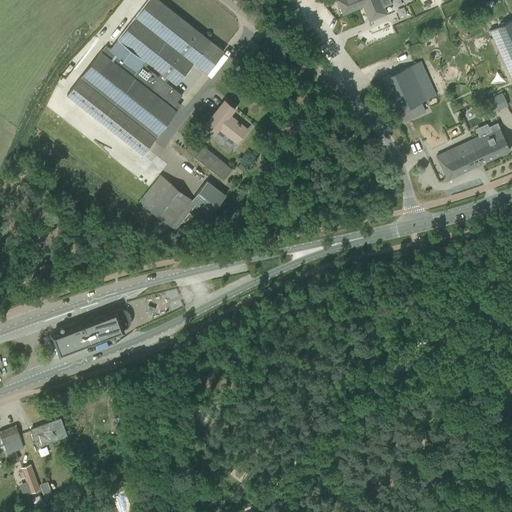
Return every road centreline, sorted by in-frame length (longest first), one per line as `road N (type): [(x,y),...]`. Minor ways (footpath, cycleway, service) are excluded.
road 1 (secondary): [(0,392),(144,338),(336,243)]
road 2 (secondary): [(336,243),(193,271),(0,332)]
road 3 (track): [(446,316),(242,511)]
road 4 (track): [(511,490),(493,469),(446,316)]
road 5 (unclassified): [(413,227),(383,134),(332,86)]
road 6 (unclassified): [(332,86),(224,0)]
